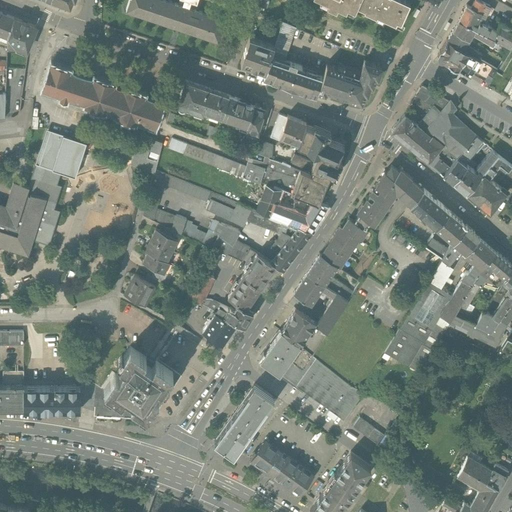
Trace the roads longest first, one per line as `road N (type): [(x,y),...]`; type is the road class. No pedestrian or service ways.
road 1 (residential): [(372,135),(84,30)]
road 2 (tertiary): [(232,361),(336,211),(372,135)]
road 3 (residential): [(427,507),(232,361)]
road 4 (residential): [(511,247),(372,135)]
road 5 (primary): [(0,436),(92,445),(165,467)]
road 6 (tertiary): [(165,467),(232,361)]
